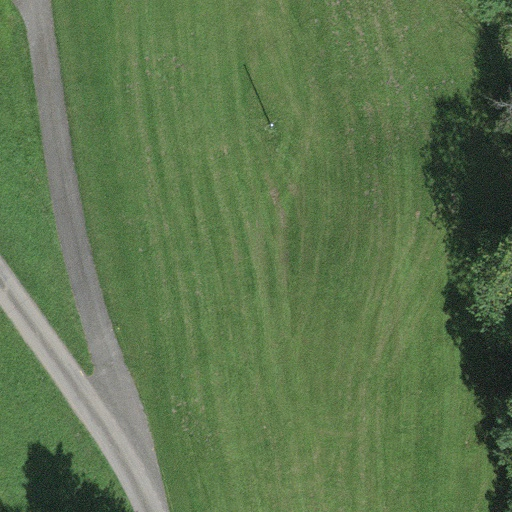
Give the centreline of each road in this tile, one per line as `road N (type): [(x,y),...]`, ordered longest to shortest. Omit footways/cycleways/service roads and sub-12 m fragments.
road 1 (track): [(137,469),(72,227),(34,0)]
road 2 (track): [(0,288),(137,469),(153,511)]
